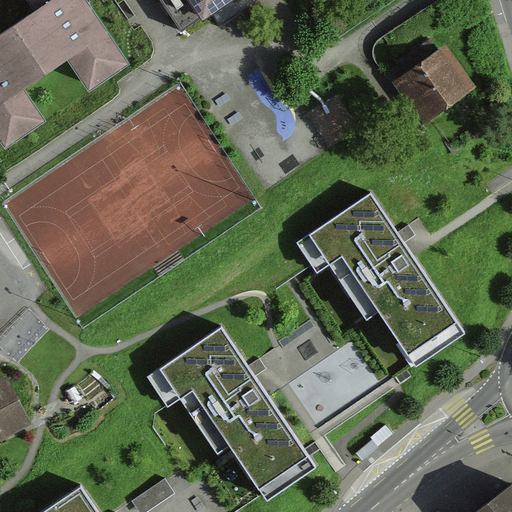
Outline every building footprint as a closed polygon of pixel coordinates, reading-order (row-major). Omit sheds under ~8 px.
[(0,136),(8,148),(48,121),(26,89),(72,59),(91,88),(129,63),(86,0),(31,0),(38,10),(0,35),(0,136)] [(164,0),(190,36),(243,0),(164,0)] [(473,86),(445,45),(397,78),(425,119),(473,86)] [(372,194),(295,244),(317,277),(331,267),(367,322),(379,314),(416,369),(466,336),(372,194)] [(230,448),(267,503),(317,469),(222,328),(147,378),(168,408),(180,401),(217,456),(230,448)] [(0,441),(32,425),(8,380),(0,384),(0,441)] [(132,504),(138,511),(150,511),(175,495),(165,481),(132,504)] [(41,511),(99,511),(82,485),(41,511)] [(511,511),(511,486),(478,511),(511,511)]
